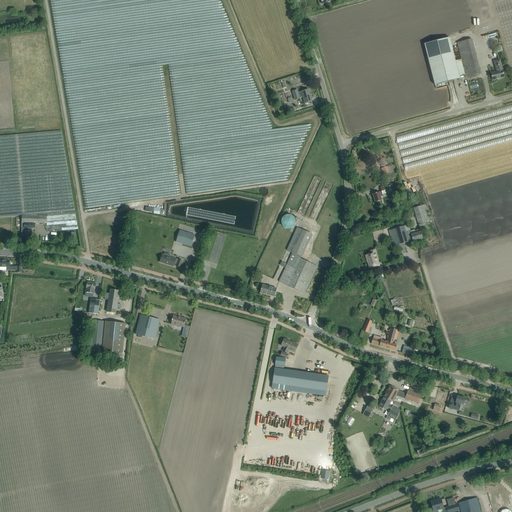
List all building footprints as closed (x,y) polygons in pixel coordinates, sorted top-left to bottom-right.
[(434,85),(448,81),(460,79),(459,77),(465,76),(466,77),(480,73),(471,39),(470,39),(457,43),(461,59),(455,61),(449,38),(424,44),(434,85)] [(500,59),(494,61),(495,66),(497,71),(490,73),(492,80),(504,77),(502,70),(503,70),(500,59)] [(312,101),(310,96),(308,90),(308,89),(301,91),(302,94),(298,95),(297,90),(292,91),(294,100),(303,97),(305,103),(312,101)] [(511,105),(397,129),(403,158),(447,149),(445,140),(436,142),(435,138),(503,124),(504,128),(511,126),(511,105)] [(0,217),(22,215),(22,223),(24,223),(35,223),(46,223),(46,230),(48,232),(78,229),(60,131),(0,136),(0,217)] [(389,193),(387,186),(380,188),(381,191),(373,194),(375,202),(381,200),(380,197),(383,196),(383,194),(389,193)] [(322,212),(327,204),(322,201),(318,209),(322,212)] [(425,204),(413,208),(418,225),(430,221),(425,204)] [(283,229),(293,231),(294,226),(297,227),(298,218),(285,216),(283,229)] [(21,235),(24,235),(25,235),(25,238),(29,238),(31,239),(31,238),(32,238),(32,231),(32,228),(35,228),(35,223),(24,223),(22,223),(21,228),(22,228),(21,235)] [(423,239),(420,229),(415,230),(414,229),(410,231),(408,225),(390,230),(395,246),(413,240),(413,241),(423,239)] [(279,282),(304,294),(316,266),(300,259),(312,234),(297,227),(287,250),(292,253),(283,272),(279,282)] [(176,242),(191,247),(195,235),(179,230),(176,242)] [(233,238),(226,268),(235,270),(242,240),(233,238)] [(369,269),(379,266),(377,266),(375,257),(377,257),(375,250),(370,251),(371,254),(365,255),(367,263),(368,262),(369,269)] [(162,255),(160,262),(173,266),(174,264),(175,265),(176,265),(176,266),(180,268),(182,261),(178,260),(177,262),(175,261),(175,259),(169,257),(170,255),(165,253),(164,255),(162,255)] [(0,266),(6,267),(6,270),(17,270),(17,273),(21,273),(21,266),(9,266),(9,260),(0,260),(0,266)] [(87,282),(86,288),(85,292),(94,294),(96,283),(87,282)] [(276,289),(262,285),(260,293),(274,297),(276,289)] [(110,289),(107,312),(116,314),(119,291),(110,289)] [(90,299),(88,313),(98,314),(100,301),(90,299)] [(160,320),(140,315),(135,334),(154,339),(160,320)] [(178,326),(184,327),(186,319),(180,317),(173,315),(171,324),(178,326)] [(89,349),(123,352),(126,323),(92,320),(89,349)] [(362,331),(367,333),(372,321),(367,320),(362,331)] [(387,342),(386,345),(390,346),(389,349),(395,351),(395,349),(397,345),(392,343),(394,338),(396,330),(390,328),(388,337),(387,342)] [(373,335),(371,344),(389,349),(390,346),(386,345),(387,342),(377,339),(378,337),(373,335)] [(284,347),(283,351),(287,353),(289,349),(290,349),(289,350),(294,353),(298,344),(293,342),(293,343),(284,339),(281,346),(284,347)] [(325,395),(328,376),(274,369),(271,388),(325,395)] [(390,386),(383,397),(391,401),(392,402),(398,390),(390,386)] [(408,391),(405,399),(418,403),(421,396),(408,391)] [(449,403),(448,408),(457,411),(459,407),(458,407),(459,404),(463,405),(463,404),(466,405),(467,404),(467,402),(467,401),(464,400),(465,398),(457,396),(455,403),(456,403),(456,405),(449,403)] [(383,397),(378,406),(386,410),(387,407),(391,409),(392,407),(388,405),(391,401),(383,397)] [(391,409),(387,416),(395,421),(400,411),(392,406),(392,407),(391,409)] [(372,411),(366,407),(362,415),(368,418),(372,411)] [(353,429),(358,421),(350,416),(346,424),(353,429)] [(386,422),(385,429),(392,431),(393,424),(386,422)] [(480,511),(477,498),(458,503),(460,511),(480,511)] [(432,508),(430,509),(430,511),(437,511),(437,510),(442,509),(442,511),(452,511),(459,510),(457,503),(455,504),(448,506),(448,507),(446,507),(443,508),(441,500),(440,499),(436,500),(437,501),(431,502),(431,501),(430,502),(432,508)]
